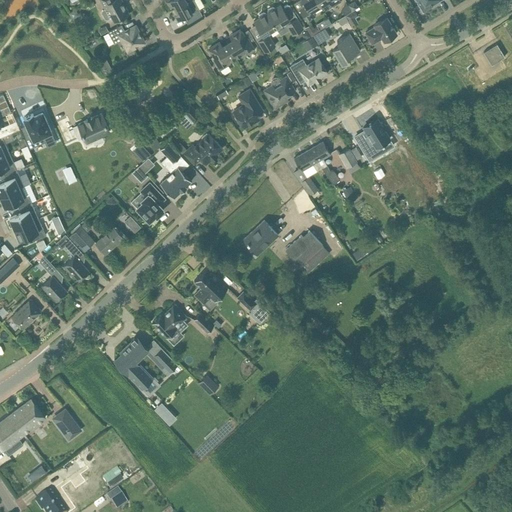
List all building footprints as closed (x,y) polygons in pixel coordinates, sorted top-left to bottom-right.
[(100,0),(105,8),(102,10),(101,12),(105,19),(107,19),(112,17),(114,22),(129,13),(121,0),(100,0)] [(169,0),(167,1),(172,11),(192,0),(169,0)] [(193,0),(192,0),(172,11),(178,21),(186,16),(190,22),(202,15),(196,5),(197,5),(193,0)] [(316,0),(301,0),(302,0),(299,2),(299,0),(293,3),(298,11),(299,10),(307,21),(316,16),(312,11),(321,6),(316,0)] [(316,0),(321,6),(324,12),(341,1),(340,0),(316,0)] [(421,9),(426,10),(432,6),(431,4),(438,0),(417,0),(419,1),(417,2),(421,9)] [(348,5),(352,11),(354,10),(358,7),(354,1),(348,5)] [(345,15),(352,11),(346,2),(341,9),(345,15)] [(268,12),(267,13),(276,28),(283,24),(284,26),(286,24),(292,35),(303,28),(300,23),(295,15),(289,18),(280,5),(274,8),(274,7),(272,7),(268,9),(267,11),(268,12)] [(345,15),(345,16),(348,21),(352,26),(358,22),(356,18),(358,16),(354,10),(352,11),(345,15)] [(259,17),(254,21),(262,35),(256,39),(261,47),(264,52),(275,45),(269,35),(271,34),(269,32),(276,28),(267,13),(266,14),(265,12),(263,12),(259,15),(259,16),(259,17)] [(345,16),(338,20),(342,25),(348,21),(345,16)] [(319,29),(331,23),(328,17),(317,23),(319,29)] [(387,17),(378,22),(374,25),(375,27),(365,32),(372,44),(382,38),(384,41),(397,33),(387,17)] [(317,25),(314,27),(311,23),(306,27),(311,35),(320,30),(317,25)] [(109,31),(108,31),(109,32),(114,43),(121,39),(128,51),(144,42),(137,29),(136,30),(133,29),(132,27),(125,31),(121,24),(109,31)] [(232,40),(227,43),(236,57),(245,52),(246,53),(253,48),(250,42),(249,40),(253,38),(248,30),(242,33),(240,29),(232,34),(233,35),(230,37),(232,40)] [(332,51),(337,58),(342,67),(350,61),(348,58),(360,50),(350,33),(337,41),(340,46),(332,51)] [(312,36),(307,39),(312,48),(317,44),(312,36)] [(217,44),(209,48),(217,60),(215,61),(220,69),(227,64),(227,63),(236,57),(227,43),(222,46),(220,43),(217,45),(217,44)] [(484,52),(489,60),(492,65),(505,57),(497,44),(484,52)] [(303,58),(290,66),(294,74),(300,84),(305,81),(308,85),(328,73),(322,64),(318,58),(307,65),(303,58)] [(475,58),(461,64),(466,73),(479,67),(475,58)] [(105,62),(99,65),(104,74),(110,71),(105,62)] [(146,74),(134,97),(145,103),(156,82),(156,83),(158,80),(146,74)] [(247,76),(242,79),(246,86),(251,82),(247,76)] [(295,90),(290,82),(286,76),(280,80),(279,77),(276,76),(273,78),(271,79),(271,82),(272,85),(264,90),(275,108),(288,100),(286,96),(295,90)] [(226,89),(217,95),(219,99),(228,93),(226,89)] [(263,111),(262,110),(249,89),(238,96),(244,104),(233,111),(243,127),(258,118),(256,115),(263,111)] [(3,94),(0,95),(0,115),(11,111),(3,94)] [(194,123),(202,116),(190,103),(182,110),(194,123)] [(28,128),(22,130),(30,148),(45,141),(43,135),(51,131),(42,111),(34,115),(33,113),(23,117),(28,128)] [(73,127),(72,128),(77,137),(83,134),(86,141),(93,138),(92,137),(99,134),(100,135),(102,134),(110,131),(101,113),(93,117),(92,116),(85,119),(86,120),(78,123),(79,125),(73,127)] [(67,115),(56,120),(67,144),(78,139),(78,138),(77,137),(72,128),(73,127),(67,115)] [(0,136),(20,128),(16,119),(8,123),(0,126),(0,136)] [(372,137),(358,146),(370,165),(385,156),(379,146),(389,140),(378,122),(367,129),(372,137)] [(151,133),(146,137),(155,149),(162,144),(155,135),(153,136),(151,133)] [(193,144),(183,152),(185,155),(194,164),(200,158),(206,163),(210,159),(212,160),(217,155),(216,154),(222,148),(209,133),(208,134),(207,133),(201,138),(203,139),(195,146),(193,144)] [(0,156),(10,152),(3,138),(2,136),(0,136),(0,156)] [(323,141),(310,149),(317,161),(322,169),(333,184),(334,184),(340,179),(334,170),(330,170),(327,166),(323,158),(330,154),(326,146),(323,141)] [(171,172),(160,183),(174,197),(181,191),(181,192),(187,187),(186,186),(188,184),(192,181),(174,162),(181,155),(175,149),(168,142),(164,145),(160,149),(167,156),(161,162),(171,172)] [(27,145),(21,147),(25,157),(26,157),(32,155),(29,149),(27,145)] [(361,156),(357,148),(356,147),(351,150),(349,148),(339,154),(350,173),(359,168),(355,159),(361,156)] [(300,168),(293,172),(301,182),(306,178),(301,171),(313,164),(317,171),(317,172),(322,169),(317,161),(310,149),(294,158),(300,168)] [(10,152),(0,156),(0,169),(1,169),(4,174),(17,169),(16,166),(10,152)] [(139,165),(132,172),(133,172),(141,181),(148,175),(145,172),(139,165)] [(5,181),(0,182),(0,195),(24,185),(17,169),(4,174),(6,180),(5,181)] [(74,175),(67,179),(69,184),(77,181),(74,175)] [(306,178),(301,182),(310,195),(312,194),(317,190),(319,189),(309,176),(306,178)] [(143,201),(137,207),(138,209),(137,210),(142,216),(143,215),(149,220),(149,221),(155,215),(157,216),(163,210),(162,209),(162,208),(159,204),(165,198),(150,182),(140,191),(145,196),(141,200),(143,201)] [(24,185),(0,195),(0,197),(4,207),(9,204),(16,202),(18,207),(31,202),(28,195),(26,196),(22,187),(24,186),(24,185)] [(352,191),(345,195),(347,199),(349,203),(356,200),(354,196),(352,191)] [(14,216),(9,218),(14,229),(38,218),(31,202),(18,207),(21,213),(14,216)] [(38,218),(14,229),(19,240),(30,234),(33,240),(46,235),(39,218),(38,218)] [(96,243),(98,245),(105,253),(122,237),(113,227),(107,220),(101,225),(108,232),(96,243)] [(252,232),(244,239),(250,246),(252,248),(257,253),(273,238),(274,240),(278,236),(273,230),(271,227),(264,220),(256,228),(257,229),(253,233),(252,232)] [(94,241),(87,232),(92,227),(86,221),(71,235),(68,237),(76,246),(79,243),(84,249),(94,241)] [(63,226),(56,229),(58,234),(64,229),(63,226)] [(301,235),(286,249),(301,265),(308,272),(329,253),(322,245),(323,245),(309,230),(302,236),(301,235)] [(43,239),(36,243),(40,251),(46,246),(43,239)] [(75,256),(63,266),(68,271),(69,270),(78,280),(89,270),(80,261),(85,256),(76,246),(72,241),(66,246),(75,256)] [(361,257),(367,253),(363,247),(356,251),(361,257)] [(40,252),(36,256),(39,259),(38,259),(47,269),(53,276),(41,286),(46,292),(47,290),(49,293),(51,295),(56,300),(67,291),(61,284),(58,281),(62,277),(63,276),(56,269),(52,264),(43,254),(43,255),(40,252)] [(12,257),(0,268),(0,282),(0,283),(19,264),(12,257)] [(227,287),(207,267),(194,281),(201,287),(194,294),(204,304),(211,296),(215,300),(227,287)] [(25,279),(30,284),(35,279),(31,274),(25,279)] [(243,290),(237,297),(250,310),(257,303),(243,290)] [(11,317),(16,321),(23,328),(41,310),(35,303),(30,299),(11,317)] [(405,303),(403,299),(389,303),(390,307),(405,303)] [(187,316),(175,303),(163,314),(162,313),(152,322),(166,337),(176,328),(175,327),(187,316)] [(199,313),(194,319),(207,332),(213,326),(199,313)] [(142,387),(142,386),(151,378),(144,370),(141,367),(140,367),(140,366),(135,361),(146,351),(167,373),(169,371),(177,364),(162,349),(155,355),(147,347),(146,346),(136,336),(135,338),(134,337),(131,340),(131,341),(120,352),(121,353),(114,360),(128,374),(130,375),(139,385),(142,387)] [(188,401),(197,392),(182,377),(165,394),(177,405),(184,398),(188,401)] [(214,383),(206,390),(210,394),(218,386),(214,383)] [(31,398),(0,421),(0,446),(2,450),(3,449),(8,455),(16,449),(18,448),(14,441),(45,417),(37,406),(31,398)] [(73,432),(80,427),(70,414),(58,423),(62,428),(67,425),(73,432)] [(71,460),(48,476),(56,487),(79,470),(71,460)] [(42,467),(34,473),(38,479),(46,472),(42,467)] [(120,475),(107,484),(110,490),(124,480),(120,475)] [(117,489),(106,496),(110,502),(111,502),(117,498),(122,494),(118,488),(117,489)] [(52,489),(35,500),(42,510),(43,509),(45,511),(66,511),(57,499),(58,498),(52,489)] [(117,498),(111,502),(117,509),(127,502),(122,494),(117,498)]
